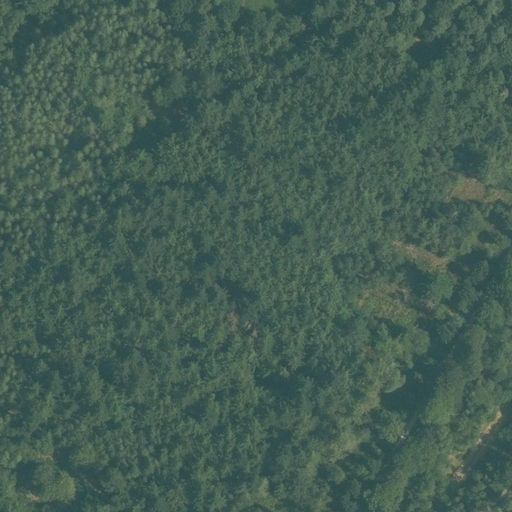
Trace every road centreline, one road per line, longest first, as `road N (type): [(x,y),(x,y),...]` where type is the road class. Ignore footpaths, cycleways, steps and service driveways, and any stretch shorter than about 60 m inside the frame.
road 1 (track): [(511,253),(361,511)]
road 2 (track): [(120,511),(37,423),(0,411)]
